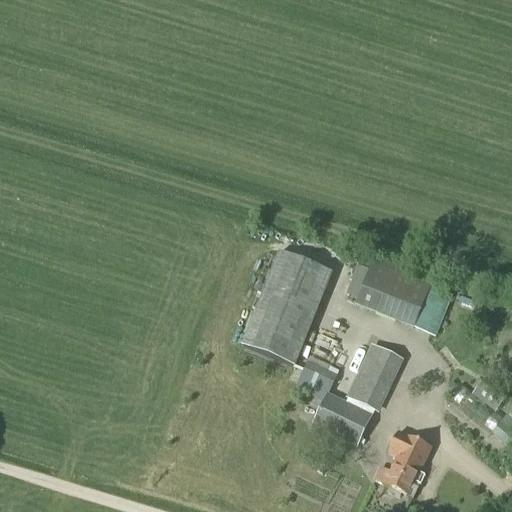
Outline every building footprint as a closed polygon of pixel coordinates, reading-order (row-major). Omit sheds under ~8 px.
[(279,255),(240,348),(292,369),(330,277),(279,255)] [(431,285),(375,263),(356,309),(412,330),(431,285)] [(312,368),(316,356),(302,350),(298,362),(312,368)] [(306,366),(295,390),(323,403),(327,396),(335,379),(306,366)] [(323,403),(312,427),(356,447),(370,416),(327,396),(323,403)] [(383,490),(412,503),(418,489),(414,487),(429,452),(395,437),(386,458),(395,462),(383,490)]
